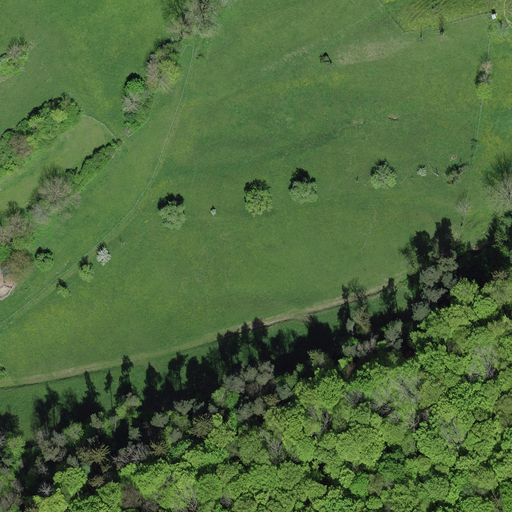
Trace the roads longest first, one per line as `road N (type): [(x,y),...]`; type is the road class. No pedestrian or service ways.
road 1 (track): [(224,0),(147,195),(121,229),(0,326)]
road 2 (track): [(0,385),(140,361),(381,295)]
